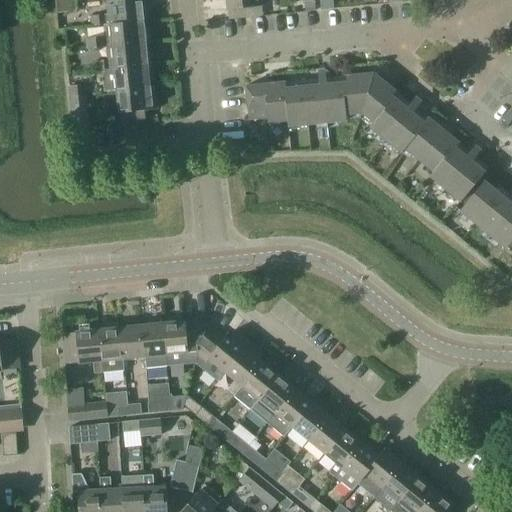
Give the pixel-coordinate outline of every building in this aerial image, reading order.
[(68,12),(66,0),(55,0),(57,13),(68,12)] [(68,0),(70,9),(93,5),(92,0),(68,0)] [(106,0),(108,15),(90,17),(91,26),(103,25),(144,21),(144,18),(148,17),(145,0),(106,0)] [(259,0),(225,0),(227,10),(260,6),(259,0)] [(331,8),(329,0),(319,0),(320,0),(321,9),(331,8)] [(144,21),(103,25),(104,38),(86,39),(87,49),(111,47),(150,43),(148,27),(145,28),(144,21)] [(81,25),(58,26),(59,58),(82,57),(81,25)] [(95,61),(96,70),(102,69),(152,65),(151,50),(147,50),(146,44),(150,44),(111,47),(112,59),(95,61)] [(152,65),(102,69),(104,92),(115,91),(155,87),(155,85),(150,86),(150,80),(154,80),(152,65)] [(327,84),(286,88),(287,104),(286,104),(288,120),(289,127),(347,120),(346,114),(361,113),(374,123),(370,128),(400,152),(404,148),(433,171),(429,175),(460,201),(484,171),(454,147),(458,143),(427,117),(423,122),(385,90),(389,86),(373,73),(354,75),(355,81),(327,84)] [(269,122),(288,120),(286,104),(287,104),(286,88),(285,82),(246,86),(249,119),(269,117),(269,122)] [(86,84),(69,86),(70,95),(87,93),(86,84)] [(118,113),(120,112),(122,124),(145,122),(144,110),(157,109),(155,87),(115,91),(118,113)] [(69,95),(73,129),(91,128),(87,93),(70,95),(69,95)] [(511,203),(484,181),(460,210),(506,248),(511,242),(511,203)] [(185,321),(164,323),(168,366),(196,363),(208,322),(185,324),(185,321)] [(208,322),(196,363),(216,380),(223,371),(244,346),(227,332),(225,335),(208,322)] [(142,326),(145,356),(146,368),(168,366),(164,323),(142,326)] [(121,328),(124,359),(145,356),(142,326),(121,328)] [(99,330),(103,372),(125,370),(124,359),(121,328),(99,330)] [(95,373),(103,372),(99,330),(77,332),(77,333),(64,335),(67,364),(80,362),(80,363),(93,362),(95,373)] [(0,370),(2,371),(2,370),(19,368),(16,339),(0,340),(0,370)] [(226,390),(232,395),(260,360),(254,355),(258,350),(248,342),(244,347),(244,346),(223,371),(234,380),(226,390)] [(233,396),(248,409),(277,373),(260,360),(232,395),(233,396)] [(265,423),(294,387),(277,373),(248,409),(265,423)] [(282,436),(291,426),(311,401),(294,387),(265,423),(282,436)] [(147,403),(148,413),(167,411),(166,405),(165,394),(155,395),(156,403),(147,403)] [(291,426),(307,439),(327,415),(322,410),(325,405),(315,397),(311,402),(311,401),(291,426)] [(186,408),(190,411),(197,403),(193,399),(186,408)] [(104,402),(67,406),(69,421),(106,417),(104,402)] [(128,404),(129,415),(141,413),(141,403),(128,404)] [(197,403),(190,411),(206,423),(213,415),(197,403)] [(116,416),(129,415),(128,404),(115,405),(116,416)] [(0,427),(22,426),(20,409),(0,410),(0,427)] [(324,453),(344,428),(327,415),(307,439),(324,453)] [(138,420),(138,430),(139,430),(139,436),(161,434),(159,418),(138,420)] [(123,432),(138,430),(138,420),(122,421),(123,432)] [(94,424),(95,441),(110,440),(108,423),(94,424)] [(224,439),(231,430),(222,423),(216,432),(224,439)] [(70,444),(95,441),(94,424),(69,427),(70,444)] [(327,471),(334,476),(361,442),(344,428),(324,453),(335,462),(327,471)] [(241,453),(248,444),(231,430),(224,439),(241,453)] [(17,455),(16,433),(1,434),(3,456),(17,455)] [(361,442),(334,476),(350,490),(384,448),(381,451),(370,442),(366,446),(361,442)] [(258,466),(265,458),(248,444),(241,453),(258,466)] [(365,474),(381,487),(400,462),(384,448),(350,490),(351,491),(365,474)] [(275,480),(281,472),(265,458),(258,466),(275,480)] [(242,474),(248,466),(240,459),(233,467),(242,474)] [(174,468),(182,470),(183,461),(176,460),(174,468)] [(197,474),(199,465),(183,461),(182,470),(197,474)] [(372,497),(389,510),(417,476),(400,462),(381,487),(372,497)] [(255,493),(266,481),(249,467),(242,474),(238,479),(255,493)] [(291,494),(298,485),(281,472),(275,480),(291,494)] [(100,511),(99,491),(91,492),(82,473),(72,474),(73,492),(77,492),(78,511),(100,511)] [(226,495),(237,483),(229,476),(218,488),(226,495)] [(417,476),(389,510),(391,511),(416,511),(434,490),(417,476)] [(121,511),(120,490),(110,490),(110,477),(98,478),(99,491),(100,511),(121,511)] [(153,478),(142,479),(142,488),(143,511),(166,511),(165,487),(154,488),(153,478)] [(119,480),(120,490),(121,511),(143,511),(142,488),(142,479),(119,480)] [(266,481),(255,493),(271,506),(282,494),(266,481)] [(209,511),(220,500),(202,485),(195,494),(178,511),(209,511)] [(308,507),(315,499),(298,485),(291,494),(308,507)] [(450,511),(447,510),(452,504),(434,490),(416,511),(450,511)] [(282,494),(275,504),(276,502),(286,510),(293,502),(283,494),(282,494)] [(314,511),(331,511),(315,499),(308,507),(314,511)] [(224,511),(229,506),(222,500),(220,501),(220,500),(209,511),(224,511)]
